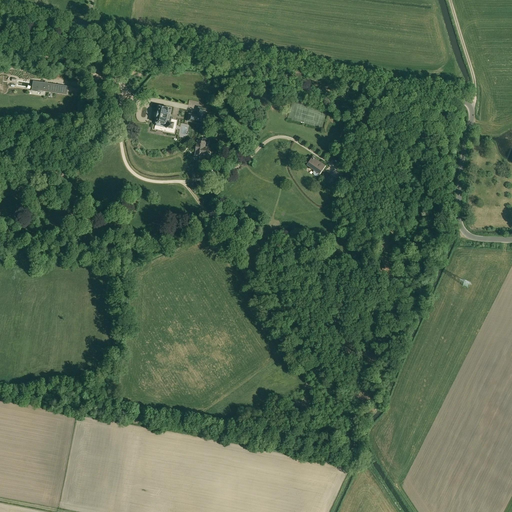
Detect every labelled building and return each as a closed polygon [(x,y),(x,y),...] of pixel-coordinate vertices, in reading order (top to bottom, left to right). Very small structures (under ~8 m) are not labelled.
[(35,82),(34,88),(38,89),(38,90),(43,91),(44,90),(59,92),(60,85),(35,82)] [(156,118),(155,123),(167,126),(166,128),(172,130),(173,124),(170,123),(171,117),(169,116),(171,109),(158,107),(157,113),(156,117),(156,118)] [(197,116),(189,114),(187,122),(204,125),(207,109),(198,108),(197,116)] [(198,141),(195,155),(204,156),(208,156),(209,148),(205,148),(206,143),(209,143),(209,140),(203,139),(202,142),(198,141)] [(307,165),(314,170),(321,174),(327,166),(313,157),(307,165)] [(340,177),(341,177),(346,181),(350,174),(345,170),(340,177)] [(321,178),(326,181),(330,175),(326,172),(321,178)]
